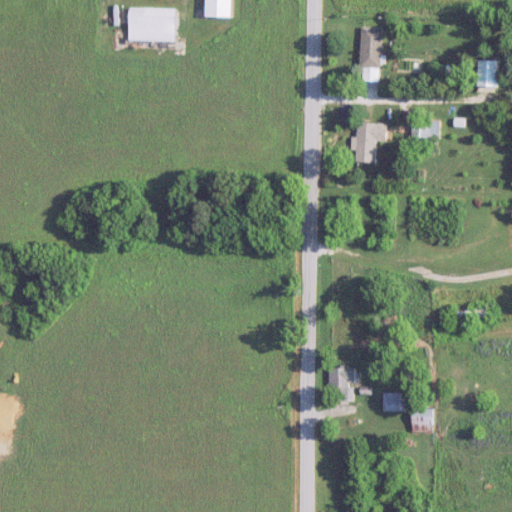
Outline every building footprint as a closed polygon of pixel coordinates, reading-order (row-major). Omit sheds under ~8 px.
[(235,18),(235,0),(208,0),(209,18),(235,18)] [(177,42),(178,10),(131,9),(130,41),(177,42)] [(363,68),(383,68),(383,28),(363,28),(363,68)] [(445,84),(454,84),(454,52),(445,52),(445,84)] [(500,61),(479,61),(479,92),(500,92),(500,61)] [(414,138),(431,138),(431,122),(414,122),(414,138)] [(388,141),(389,125),(358,123),(356,162),(377,163),(378,141),(388,141)] [(331,388),(336,388),(336,402),(355,402),(355,383),(357,383),(357,367),(331,367),(331,388)] [(415,426),(434,426),(434,409),(413,409),(413,399),(403,399),(403,392),(385,392),(385,412),(415,412),(415,426)]
